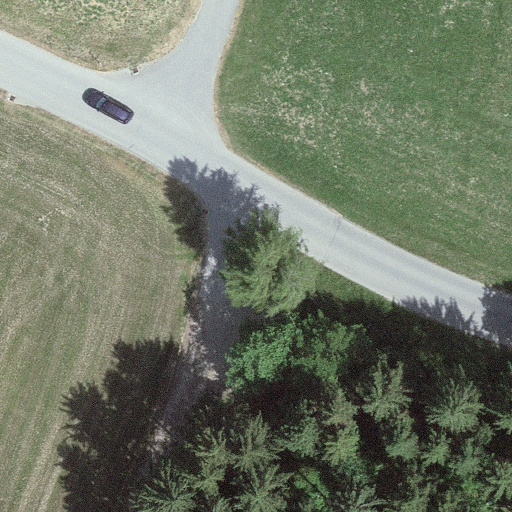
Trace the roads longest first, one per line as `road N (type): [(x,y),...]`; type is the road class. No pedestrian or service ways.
road 1 (unclassified): [(511,315),(201,153),(0,60)]
road 2 (track): [(236,0),(201,153),(211,278),(141,511)]
